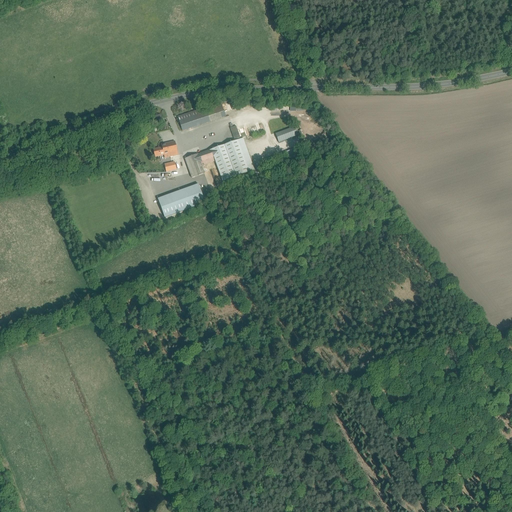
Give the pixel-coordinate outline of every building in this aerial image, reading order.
[(178,117),(183,131),(225,117),(221,103),(178,117)] [(232,124),(230,124),(235,141),(241,139),(237,126),(232,127),(232,124)] [(202,166),(215,161),(222,182),(255,170),(243,138),(238,140),(226,144),(185,159),(187,164),(192,178),(204,173),(202,166)] [(153,149),(154,154),(155,157),(164,155),(165,158),(178,155),(175,141),(162,144),(162,147),(153,149)] [(164,164),(166,172),(177,170),(175,161),(164,164)] [(158,199),(165,218),(205,203),(198,184),(158,199)]
